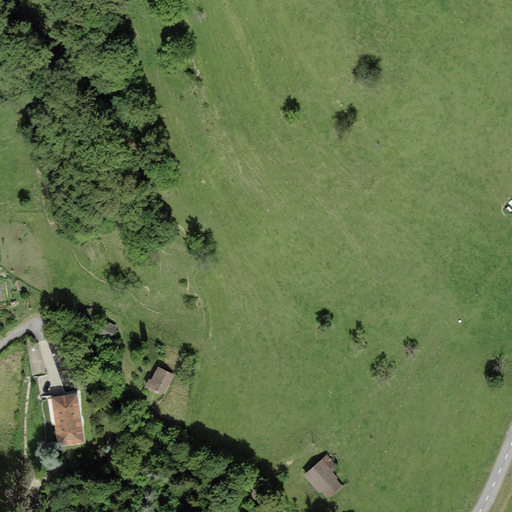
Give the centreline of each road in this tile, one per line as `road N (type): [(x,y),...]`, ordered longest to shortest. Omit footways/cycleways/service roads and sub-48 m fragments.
road 1 (track): [(511,259),(349,419),(212,511)]
road 2 (track): [(281,511),(253,491),(143,442),(73,329)]
